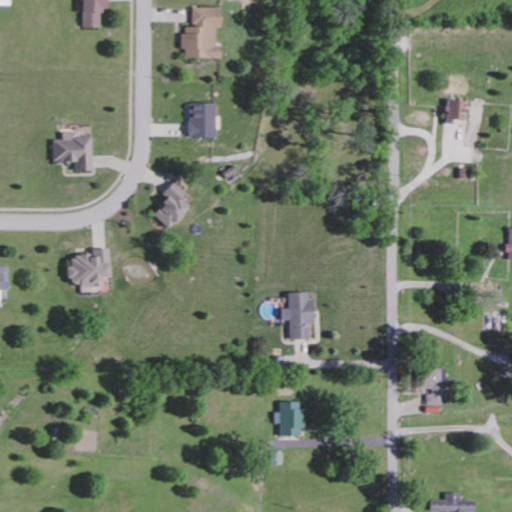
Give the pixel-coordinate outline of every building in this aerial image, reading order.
[(98,0),(77,0),(78,28),(97,28),(97,10),(99,10),(98,0)] [(217,8),(189,8),(189,27),(180,27),(180,58),(216,59),(216,47),(212,47),(212,27),(217,27),(217,8)] [(462,123),(463,101),(443,100),(442,122),(462,123)] [(212,104),(186,104),(186,138),(212,138),(212,104)] [(51,139),(52,162),(72,162),(72,171),(90,171),(89,138),(51,139)] [(148,214),(163,229),(185,207),(176,198),(181,193),(169,182),(159,192),(164,197),(148,214)] [(108,276),(106,247),(87,248),(87,253),(68,253),(68,265),(63,265),(64,279),(75,278),(75,285),(99,284),(98,277),(108,276)] [(307,339),(307,324),(309,324),(309,291),(285,291),(285,308),(278,308),(278,320),(286,319),(287,339),(307,339)] [(425,394),(425,405),(444,405),(444,368),(416,368),(416,388),(430,388),(430,394),(425,394)] [(301,435),(300,401),(275,401),(275,422),(277,422),(277,436),(301,435)] [(470,511),(472,511),(472,500),(458,499),(458,493),(443,492),(443,500),(428,499),(428,511),(470,511)]
